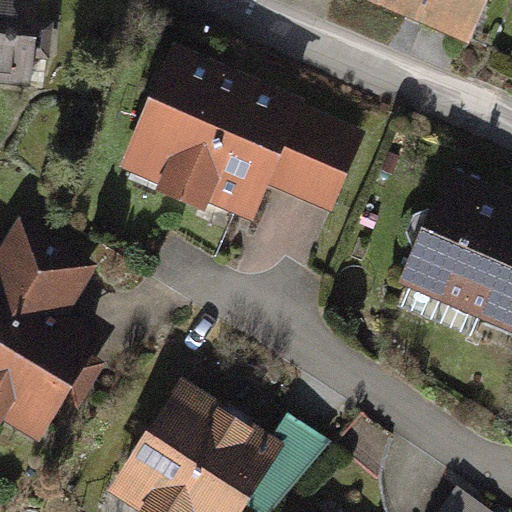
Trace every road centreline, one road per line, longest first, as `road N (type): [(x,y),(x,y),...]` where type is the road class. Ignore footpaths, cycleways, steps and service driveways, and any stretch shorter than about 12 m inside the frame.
road 1 (residential): [(511,472),(185,254)]
road 2 (residential): [(239,0),(511,118)]
